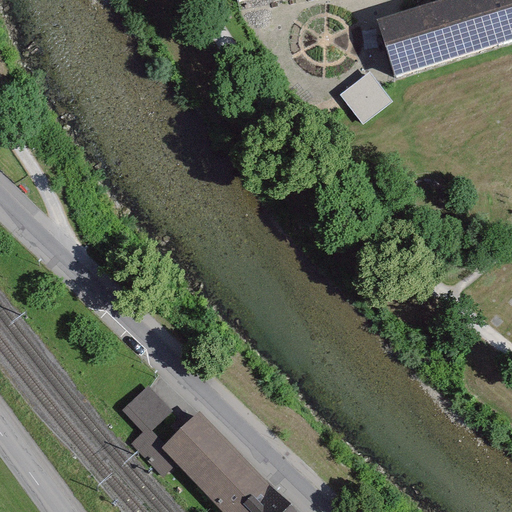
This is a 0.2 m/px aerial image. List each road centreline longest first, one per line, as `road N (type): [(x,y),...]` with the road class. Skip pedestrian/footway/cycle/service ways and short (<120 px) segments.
road 1 (track): [(511,353),(303,139),(204,0)]
road 2 (residential): [(325,511),(0,200)]
road 3 (track): [(0,106),(56,205),(64,263)]
